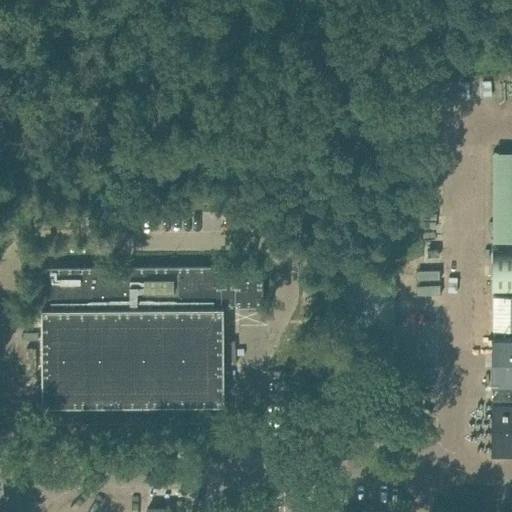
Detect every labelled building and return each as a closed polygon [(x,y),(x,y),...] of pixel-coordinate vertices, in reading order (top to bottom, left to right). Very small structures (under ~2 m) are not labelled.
[(493,240),(511,239),(511,150),(493,151),(493,240)] [(116,202),(116,214),(134,214),(134,202),(116,202)] [(511,248),(493,249),(492,293),(511,292),(511,248)] [(224,401),(223,309),(223,304),(263,303),(263,264),(134,265),(41,266),(41,277),(41,304),(42,405),(42,420),(224,418),(224,401)] [(395,269),(346,269),(346,324),(395,324),(395,269)] [(511,296),(494,296),(493,328),(511,328),(511,296)] [(405,360),(405,335),(396,335),(396,360),(400,360),(405,360)] [(511,452),(511,337),(493,338),(492,453),(511,452)]
